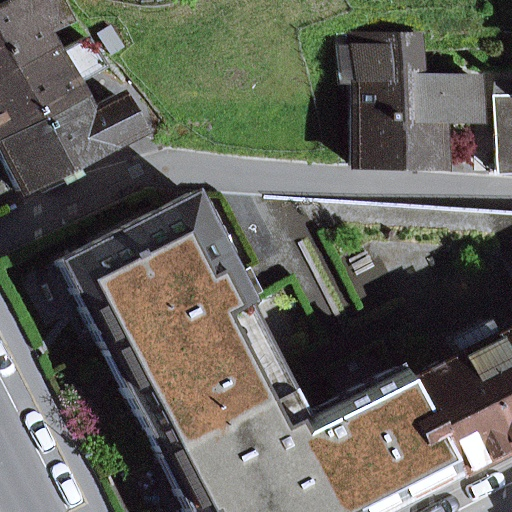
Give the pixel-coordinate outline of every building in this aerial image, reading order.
[(10,0),(0,5),(0,73),(48,49),(41,35),(65,23),(53,0),(10,0)] [(336,83),(349,83),(348,166),(433,167),(434,123),(435,104),(470,105),(471,81),(413,78),(413,33),(337,32),(336,83)] [(0,73),(0,135),(73,99),(67,87),(98,70),(83,40),(51,56),(48,49),(0,73)] [(113,97),(81,114),(73,99),(0,135),(0,162),(15,192),(131,132),(113,97)] [(494,174),(511,173),(511,99),(493,99),(494,174)] [(434,123),(469,123),(470,105),(435,104),(434,123)] [(416,417),(400,385),(391,368),(297,416),(235,293),(186,194),(75,252),(98,297),(76,308),(101,357),(123,346),(140,378),(118,389),(153,459),(175,448),(202,499),(180,510),(180,511),(372,511),(381,508),(446,475),(425,434),(409,442),(401,425),(416,417)] [(76,308),(98,297),(75,252),(53,263),(76,308)] [(409,442),(425,434),(446,475),(511,440),(511,326),(400,385),(416,417),(401,425),(409,442)] [(118,389),(140,378),(123,346),(101,357),(118,389)] [(180,510),(202,499),(175,448),(153,459),(180,510)]
